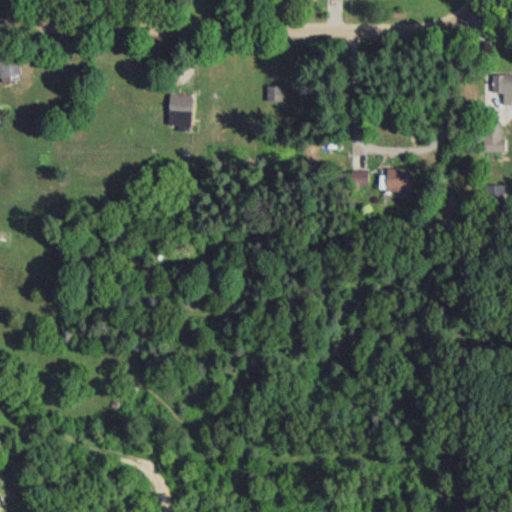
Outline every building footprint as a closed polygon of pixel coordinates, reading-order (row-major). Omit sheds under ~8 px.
[(0,64),(0,81),(17,78),(14,62),(0,64)] [(511,80),(488,81),(488,120),(499,120),(499,110),(511,110),(511,80)] [(265,92),(265,106),(280,106),(280,92),(265,92)] [(189,137),(189,100),(166,100),(166,137),(189,137)] [(482,126),(482,146),(498,146),(498,126),(482,126)] [(410,197),(410,174),(381,174),(381,197),(410,197)] [(364,175),(348,178),(350,193),(366,190),(364,175)]
